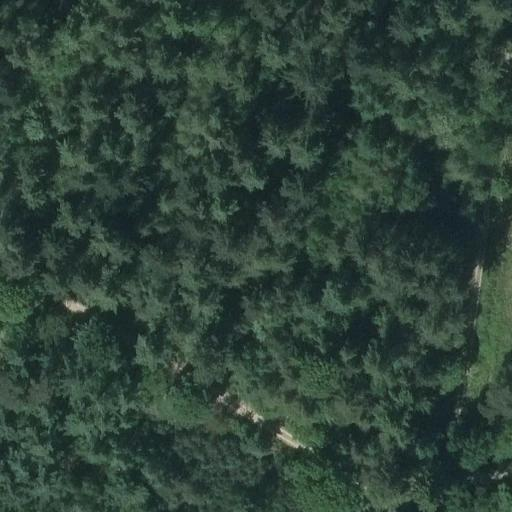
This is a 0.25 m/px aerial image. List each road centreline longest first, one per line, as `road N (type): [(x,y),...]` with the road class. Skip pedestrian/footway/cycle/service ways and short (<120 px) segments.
road 1 (track): [(0,259),(378,492),(417,495),(452,484)]
road 2 (track): [(511,15),(452,484)]
